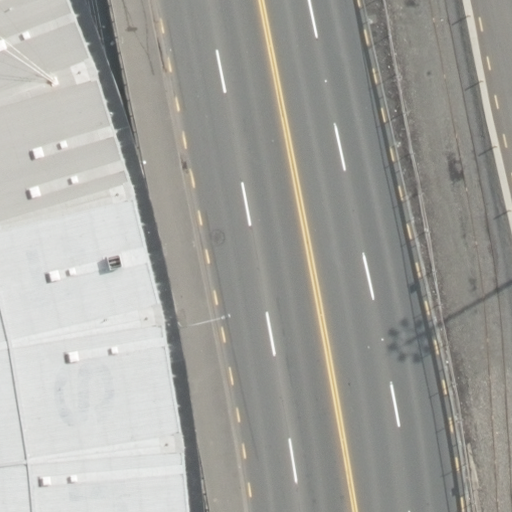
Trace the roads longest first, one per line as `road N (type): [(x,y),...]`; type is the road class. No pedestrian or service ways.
road 1 (primary): [(316,0),(418,511)]
road 2 (primary): [(306,511),(213,0)]
